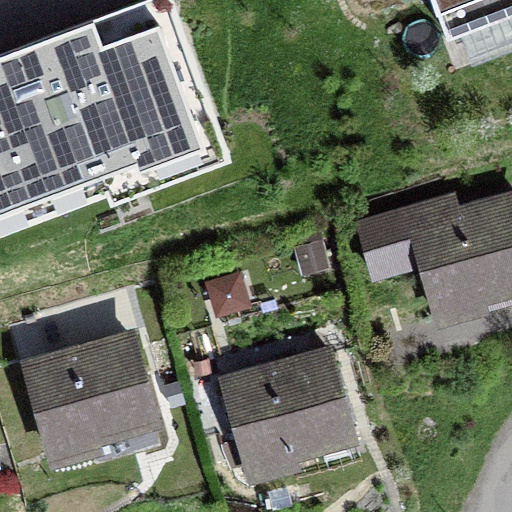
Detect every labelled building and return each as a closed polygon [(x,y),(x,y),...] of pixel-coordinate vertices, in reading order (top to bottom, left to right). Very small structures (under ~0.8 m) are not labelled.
[(0,227),(107,188),(111,198),(232,152),(174,0),(128,0),(96,12),(94,8),(0,43),(0,227)] [(511,9),(511,0),(436,0),(449,34),(511,9)] [(480,307),(481,310),(511,301),(511,183),(459,199),(455,187),(355,215),(372,275),(420,262),(436,319),(480,307)] [(300,274),(330,265),(322,237),(292,246),(300,274)] [(252,305),(242,268),(205,278),(216,315),(252,305)] [(51,461),(104,445),(101,435),(162,417),(134,321),(20,354),(51,461)] [(331,337),(218,370),(249,477),(300,462),(297,452),(359,434),(331,337)]
